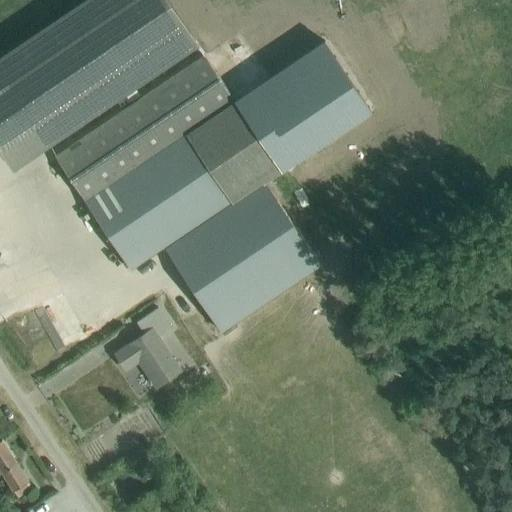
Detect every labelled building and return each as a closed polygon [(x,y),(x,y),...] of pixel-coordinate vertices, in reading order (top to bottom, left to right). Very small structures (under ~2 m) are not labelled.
[(198,44),(168,0),(83,0),(0,55),(0,133),(28,115),(48,144),(198,44)] [(55,155),(86,201),(131,268),(164,246),(221,331),(321,264),(265,181),(282,170),(204,55),(55,155)] [(158,307),(136,322),(144,334),(116,354),(126,369),(139,360),(156,387),(180,371),(158,336),(172,328),(158,307)] [(0,471),(0,472),(17,497),(33,487),(1,439),(0,439),(0,471)] [(163,511),(151,494),(136,504),(141,511),(163,511)]
